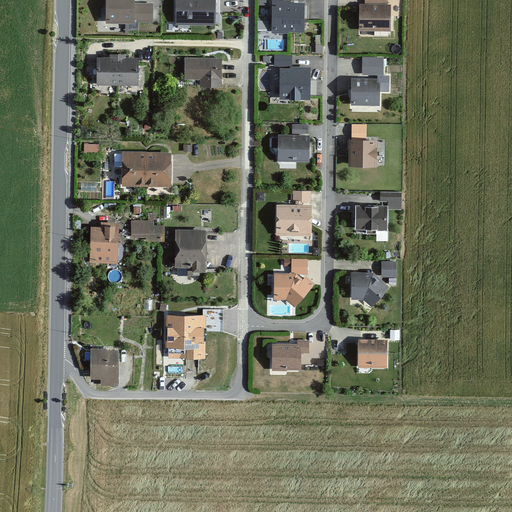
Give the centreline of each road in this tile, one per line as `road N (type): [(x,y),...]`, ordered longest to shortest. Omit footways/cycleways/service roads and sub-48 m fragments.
road 1 (residential): [(331,0),(327,307),(322,322),(303,329),(244,327)]
road 2 (secondary): [(57,348),(60,0)]
road 3 (residential): [(248,0),(244,327)]
road 4 (residential): [(244,327),(240,388),(228,395),(87,391),(57,348)]
road 5 (secondary): [(49,511),(57,348)]
